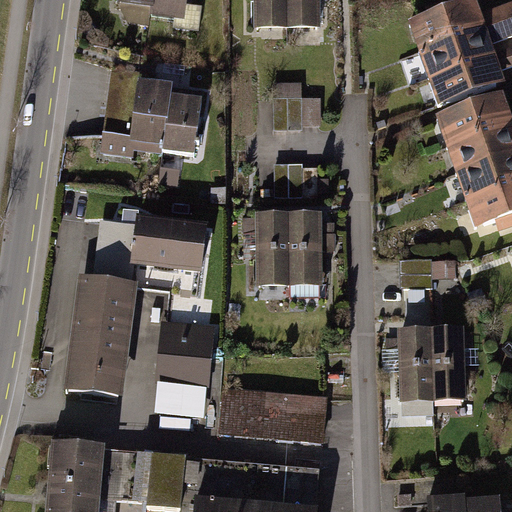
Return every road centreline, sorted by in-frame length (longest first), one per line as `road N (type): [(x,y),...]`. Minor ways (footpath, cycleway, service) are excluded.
road 1 (secondary): [(0,368),(51,0)]
road 2 (residential): [(370,511),(357,141)]
